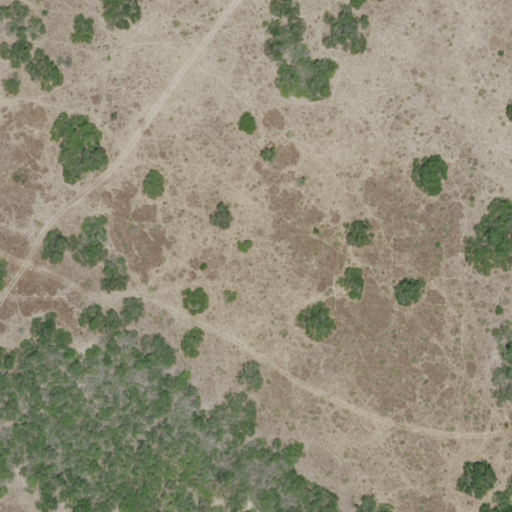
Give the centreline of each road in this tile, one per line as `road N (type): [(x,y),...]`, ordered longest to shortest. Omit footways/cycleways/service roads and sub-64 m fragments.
road 1 (residential): [(250,0),(231,45),(126,165),(64,209),(0,217)]
road 2 (residential): [(0,329),(25,310),(64,209)]
